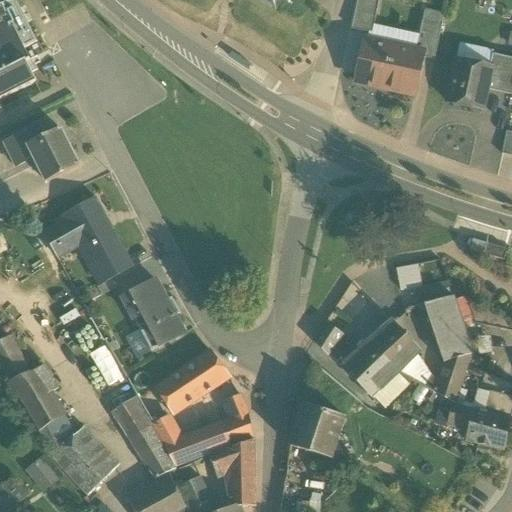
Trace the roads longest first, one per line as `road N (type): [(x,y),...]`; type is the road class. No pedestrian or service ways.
road 1 (residential): [(275,407),(229,358),(56,51)]
road 2 (residential): [(312,135),(275,407)]
road 3 (tertiary): [(312,135),(115,0)]
road 4 (unknown): [(317,369),(365,408),(511,476)]
road 5 (tertiary): [(511,209),(312,135)]
road 6 (residential): [(343,0),(312,135)]
